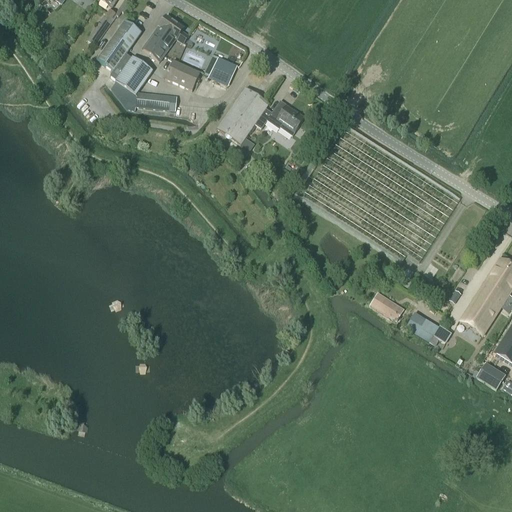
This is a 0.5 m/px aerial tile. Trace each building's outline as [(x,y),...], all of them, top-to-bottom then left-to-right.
[(74,0),(62,0),(59,5),(75,16),(82,5),(74,0)] [(100,0),(99,2),(110,10),(117,0),(100,0)] [(106,16),(105,16),(103,18),(112,24),(116,18),(115,17),(115,16),(109,12),(106,16)] [(103,18),(86,42),(95,49),(112,24),(103,18)] [(158,29),(176,41),(176,40),(183,44),(187,39),(180,34),(183,31),(177,27),(177,26),(177,25),(173,22),(172,22),(171,23),(165,19),(158,29)] [(123,23),(113,38),(130,50),(140,35),(123,23)] [(159,64),(176,41),(158,29),(141,52),(159,64)] [(130,50),(113,38),(110,43),(106,40),(92,60),(112,74),(109,79),(115,83),(114,84),(115,85),(110,92),(130,112),(130,108),(168,112),(170,98),(135,95),(151,74),(131,59),(130,61),(125,56),(130,50)] [(233,79),(238,70),(219,59),(214,69),(233,79)] [(164,81),(192,93),(200,74),(172,62),(164,81)] [(264,112),(265,110),(268,106),(245,90),(217,131),(239,147),(253,127),(264,112)] [(272,115),(265,110),(264,112),(253,127),(261,131),(266,123),(278,131),(282,127),(294,135),(304,120),(280,103),(272,115)] [(241,146),(250,152),(253,147),(244,141),(241,146)] [(458,324),(481,339),(503,304),(511,309),(511,308),(511,299),(508,297),(511,290),(511,269),(498,261),(458,324)] [(454,293),(450,298),(456,302),(460,296),(454,293)] [(395,325),(403,312),(377,295),(369,308),(395,325)] [(511,325),(493,355),(511,367),(511,325)] [(432,338),(438,342),(444,345),(450,335),(438,328),(437,329),(432,338)] [(475,380),(496,393),(504,378),(484,366),(475,380)] [(511,399),(511,387),(507,383),(501,392),(511,399)]
